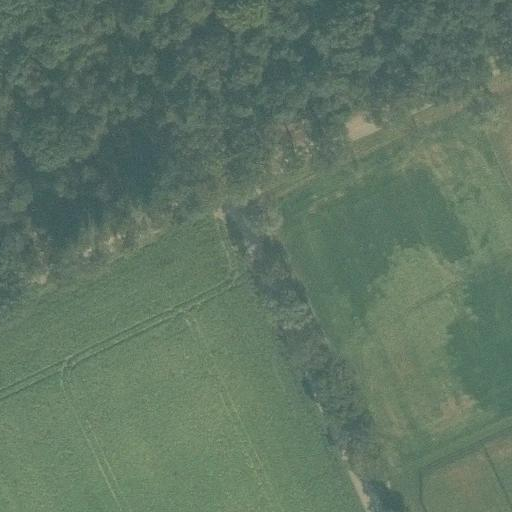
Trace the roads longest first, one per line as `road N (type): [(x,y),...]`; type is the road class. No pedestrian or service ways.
road 1 (unclassified): [(229,194),(376,511)]
road 2 (unclassified): [(229,194),(279,180),(511,71)]
road 3 (track): [(0,296),(229,194)]
